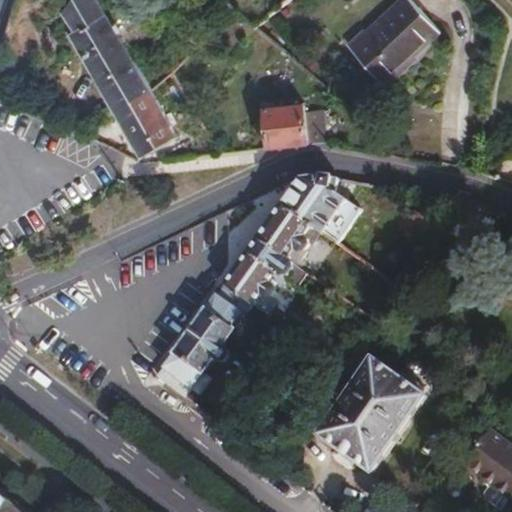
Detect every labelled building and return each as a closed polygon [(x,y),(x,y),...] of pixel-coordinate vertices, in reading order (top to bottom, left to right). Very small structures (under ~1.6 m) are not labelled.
[(153,90),(100,0),(67,0),(59,5),(69,23),(66,25),(117,111),(153,90)] [(412,0),(404,0),(353,48),(386,83),(441,32),(412,0)] [(181,138),(153,90),(117,111),(145,159),(181,138)] [(307,103),(267,109),(273,150),(331,142),(326,111),(309,113),(307,103)] [(289,194),(282,204),(312,225),(341,246),(364,212),(340,195),(343,180),(329,178),(298,180),(289,194)] [(468,204),(431,197),(404,238),(430,257),(445,236),(468,204)] [(268,223),(258,237),(290,260),(297,249),(303,253),(311,251),(312,244),(304,238),(312,225),(282,204),(268,223)] [(497,214),(468,204),(445,236),(469,251),(497,214)] [(254,244),(249,251),(286,278),(293,277),(297,272),(314,284),(318,279),(290,260),(258,237),(254,244)] [(236,271),(226,285),(257,307),(273,320),(285,304),(280,300),(279,295),(277,292),(278,289),(281,289),(285,289),(286,285),(285,280),(286,278),(249,251),(236,271)] [(187,342),(162,378),(190,401),(197,391),(203,395),(215,380),(209,376),(220,359),(223,361),(227,363),(232,363),(235,360),(236,356),(228,348),(257,307),(226,285),(187,342)] [(401,299),(406,292),(396,285),(391,290),(401,299)] [(373,320),(364,333),(373,340),(383,326),(373,320)] [(334,421),(323,436),(376,475),(431,397),(426,393),(429,388),(409,372),(401,376),(377,359),(350,400),(342,393),(333,407),(329,405),(323,413),(334,421)] [(511,445),(492,430),(465,466),(511,502),(511,501),(511,445)] [(22,511),(0,493),(0,511),(22,511)]
